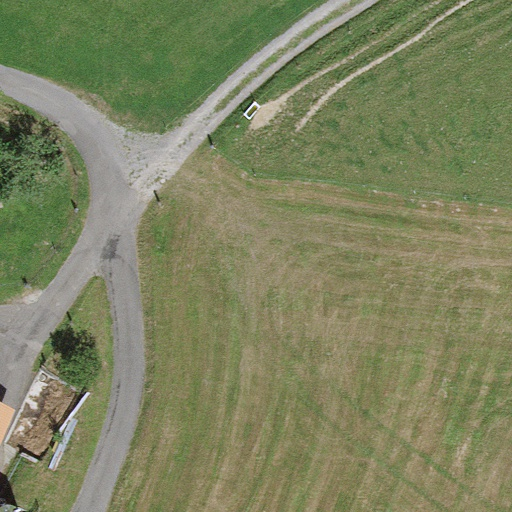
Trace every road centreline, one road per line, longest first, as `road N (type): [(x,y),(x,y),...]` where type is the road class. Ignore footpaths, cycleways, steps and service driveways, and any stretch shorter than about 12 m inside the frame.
road 1 (track): [(0,74),(84,120),(130,217),(132,374),(93,511)]
road 2 (track): [(130,217),(255,68),(362,0)]
